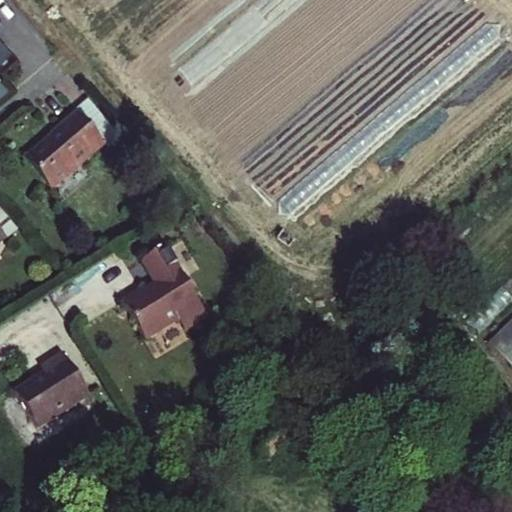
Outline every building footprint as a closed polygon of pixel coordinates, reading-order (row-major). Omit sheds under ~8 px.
[(0,63),(10,55),(0,43),(0,63)] [(106,149),(78,116),(61,130),(65,134),(26,165),(50,194),(106,149)] [(0,251),(9,243),(0,234),(0,251)] [(139,267),(155,293),(144,299),(142,297),(122,309),(144,344),(175,325),(182,336),(205,321),(173,271),(179,268),(170,253),(164,257),(161,252),(139,267)] [(311,347),(307,342),(148,446),(156,457),(190,434),(194,440),(278,385),(271,374),(311,347)] [(95,404),(67,363),(44,379),(48,384),(18,404),(42,440),(95,404)] [(286,441),(280,434),(262,448),(268,456),(286,441)]
